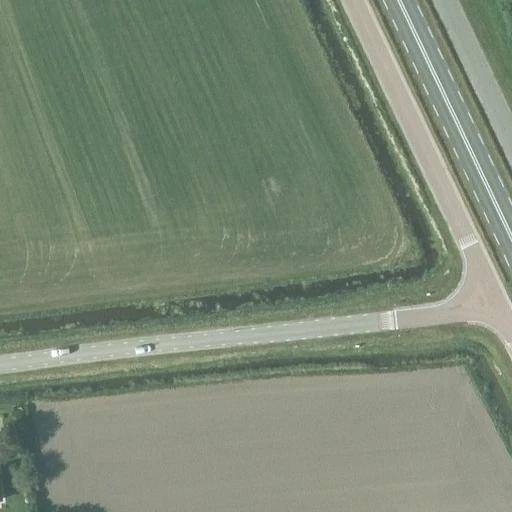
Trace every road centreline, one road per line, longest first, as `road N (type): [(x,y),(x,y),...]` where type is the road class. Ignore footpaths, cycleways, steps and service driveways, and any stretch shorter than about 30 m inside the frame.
road 1 (unclassified): [(496,306),(0,362)]
road 2 (unclassified): [(352,0),(496,306)]
road 3 (primary): [(511,244),(396,0)]
road 4 (unclassified): [(446,0),(511,140)]
